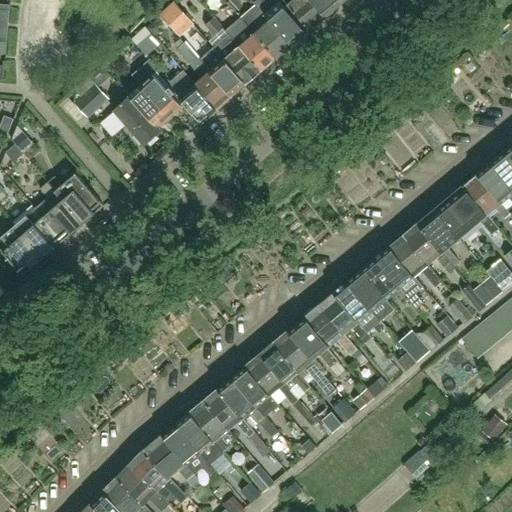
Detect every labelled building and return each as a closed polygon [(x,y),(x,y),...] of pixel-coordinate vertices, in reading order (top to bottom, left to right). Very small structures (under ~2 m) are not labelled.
[(291,46),(306,33),(280,3),(273,9),(264,0),(260,0),(255,5),(256,5),(265,17),(269,21),(291,46)] [(325,17),(310,0),(282,0),(310,30),(325,17)] [(340,4),(336,0),(310,0),(325,17),(337,5),(338,6),(340,5),(340,4)] [(291,46),(269,21),(265,17),(256,5),(255,6),(241,18),(252,31),(254,34),(254,33),(277,58),(291,46)] [(0,24),(8,25),(9,10),(0,9),(0,24)] [(247,84),(262,71),(261,70),(240,47),(233,39),(226,31),(213,17),(205,25),(215,36),(209,42),(215,48),(247,84)] [(226,31),(233,39),(240,47),(261,70),(276,58),(276,59),(277,58),(254,33),(254,34),(252,31),(241,18),(234,24),(226,31)] [(153,36),(145,28),(137,35),(142,41),(148,41),(153,36)] [(231,96),(210,72),(200,61),(186,44),(185,44),(178,50),(192,68),(202,79),(195,85),(217,110),(230,98),(230,97),(231,96)] [(215,48),(200,61),(210,72),(231,96),(245,85),(247,84),(215,48)] [(112,55),(101,65),(109,73),(120,63),(112,55)] [(182,107),(185,105),(176,95),(179,93),(170,83),(149,59),(132,75),(141,85),(170,118),(182,107)] [(177,76),(170,83),(179,93),(176,95),(185,105),(202,123),(217,110),(195,85),(183,71),(177,76)] [(88,77),(75,89),(81,96),(95,84),(88,77)] [(109,99),(95,84),(81,96),(74,103),(88,118),(109,99)] [(170,118),(141,85),(129,96),(158,128),(169,118),(170,118)] [(158,128),(129,96),(125,91),(117,98),(122,103),(113,110),(144,146),(161,131),(158,128)] [(67,100),(58,108),(74,125),(83,117),(67,100)] [(194,126),(200,121),(191,112),(186,117),(194,126)] [(34,144),(18,125),(12,140),(24,154),(34,144)] [(23,154),(15,144),(6,153),(14,162),(23,154)] [(511,144),(503,152),(511,162),(511,144)] [(511,162),(503,152),(489,164),(511,189),(511,162)] [(511,189),(489,164),(476,175),(501,205),(508,199),(511,203),(511,189)] [(104,206),(76,173),(62,185),(55,176),(48,182),(83,223),(104,206)] [(501,205),(476,175),(462,186),(487,216),(495,210),(504,220),(510,215),(506,211),(501,205)] [(83,223),(48,182),(40,189),(47,197),(35,208),(63,241),(83,223)] [(487,216),(462,186),(434,209),(460,239),(463,236),(479,223),(491,236),(499,230),(492,222),(487,216)] [(63,241),(35,208),(15,225),(43,258),(63,241)] [(460,239),(434,209),(416,225),(447,260),(453,267),(459,262),(448,248),(460,239)] [(43,258),(15,225),(0,238),(0,249),(23,276),(43,258)] [(447,260),(416,225),(402,236),(428,266),(436,259),(447,272),(453,267),(447,260)] [(428,266),(402,236),(388,248),(414,277),(415,277),(421,271),(435,288),(442,283),(433,271),(428,266)] [(415,277),(414,277),(388,248),(374,259),(400,289),(405,295),(409,299),(416,308),(423,302),(415,293),(423,286),(415,277)] [(400,289),(374,259),(361,271),(386,301),(395,293),(403,303),(409,299),(405,295),(400,289)] [(487,272),(503,290),(511,282),(511,272),(501,260),(487,272)] [(386,301),(361,271),(347,282),(372,312),(381,305),(385,310),(390,306),(386,301)] [(490,276),(474,290),(486,305),(503,291),(490,276)] [(372,312),(347,282),(333,294),(358,323),(363,329),(367,333),(375,327),(379,332),(385,327),(377,318),(372,312)] [(479,311),(486,305),(474,290),(469,284),(461,291),(479,311)] [(382,352),(371,339),(367,334),(367,333),(363,329),(358,323),(333,294),(319,305),(344,335),(352,328),(376,357),(373,359),(389,378),(398,371),(382,352)] [(472,317),(456,299),(448,306),(464,324),(472,317)] [(478,359),(511,331),(511,299),(463,340),(478,359)] [(344,335),(319,305),(305,317),(330,346),(337,341),(350,357),(352,355),(362,367),(368,362),(349,341),(344,335)] [(330,346),(305,317),(287,332),(312,361),(319,356),(330,369),(338,362),(327,349),(330,346)] [(458,329),(448,317),(438,325),(448,337),(458,329)] [(444,340),(432,325),(424,333),(415,333),(428,349),(433,349),(444,340)] [(328,397),(336,391),(312,361),(287,332),(273,343),(298,373),(304,368),(318,385),(328,397)] [(427,349),(414,334),(405,342),(418,357),(427,349)] [(298,373),(273,343),(259,355),(284,384),(289,390),(297,384),(303,391),(309,386),(303,379),(298,373)] [(421,368),(440,398),(473,378),(454,348),(421,368)] [(417,362),(408,352),(397,361),(406,371),(417,362)] [(315,418),(289,390),(284,384),(259,355),(245,367),(270,396),(278,389),(292,406),(311,426),(317,420),(315,418)] [(270,396),(245,367),(231,378),(264,418),(278,406),(275,402),(270,396)] [(511,368),(485,393),(491,400),(492,401),(511,383),(511,368)] [(264,418),(231,378),(217,390),(242,419),(251,412),(258,422),(257,423),(272,438),(278,433),(264,418)] [(381,378),(368,389),(375,398),(389,386),(381,378)] [(255,433),(254,434),(247,425),(242,419),(217,390),(203,402),(228,431),(236,424),(245,435),(246,433),(250,437),(248,439),(264,458),(271,452),(255,433)] [(361,408),(373,398),(367,391),(355,401),(361,408)] [(485,393),(474,403),(480,410),(491,400),(485,393)] [(433,395),(426,401),(431,407),(439,401),(433,395)] [(333,407),(346,422),(356,414),(343,399),(333,407)] [(228,431),(203,402),(189,413),(217,446),(222,451),(223,451),(236,440),(233,437),(228,431)] [(343,425),(328,407),(315,418),(317,420),(331,435),(343,425)] [(217,446),(189,413),(175,425),(201,454),(205,460),(210,465),(224,453),(223,451),(222,451),(217,446)] [(491,419),(482,431),(495,441),(504,429),(491,419)] [(201,454),(175,425),(162,436),(187,465),(195,459),(210,476),(216,471),(210,465),(205,460),(201,454)] [(187,465),(162,436),(142,452),(169,480),(179,473),(186,481),(194,475),(191,471),(187,465)] [(298,443),(307,453),(315,445),(306,436),(298,443)] [(429,444),(404,465),(416,479),(429,468),(428,466),(430,464),(433,468),(443,459),(440,456),(445,451),(435,439),(429,444)] [(188,498),(169,480),(142,452),(129,466),(167,503),(173,496),(181,504),(188,498)] [(276,481),(259,463),(249,472),(267,491),(276,481)] [(167,503),(129,466),(116,479),(144,506),(151,498),(161,508),(167,503)] [(150,511),(149,511),(144,506),(116,479),(103,492),(123,511),(150,511)] [(296,481),(285,490),(293,499),(304,490),(296,481)] [(251,503),(259,495),(248,483),(240,491),(251,503)] [(123,511),(103,492),(90,505),(96,511),(123,511)] [(240,511),(244,509),(233,496),(224,504),(231,511),(240,511)]
